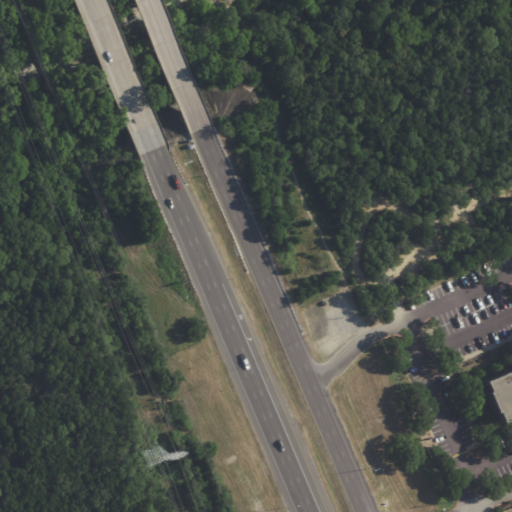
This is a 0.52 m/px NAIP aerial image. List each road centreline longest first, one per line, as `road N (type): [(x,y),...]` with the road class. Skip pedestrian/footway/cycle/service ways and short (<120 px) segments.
road 1 (trunk): [(365,511),(199,130)]
road 2 (trunk): [(209,284),(307,511)]
road 3 (trunk): [(87,0),(151,150)]
road 4 (trunk): [(151,150),(209,284)]
road 5 (trunk): [(199,130),(142,0)]
